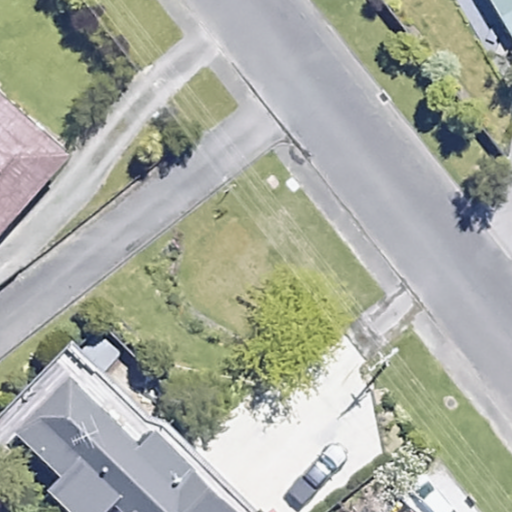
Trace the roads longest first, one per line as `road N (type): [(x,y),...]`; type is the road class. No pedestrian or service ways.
road 1 (residential): [(242,0),(511,342)]
road 2 (unknown): [(271,131),(0,326)]
